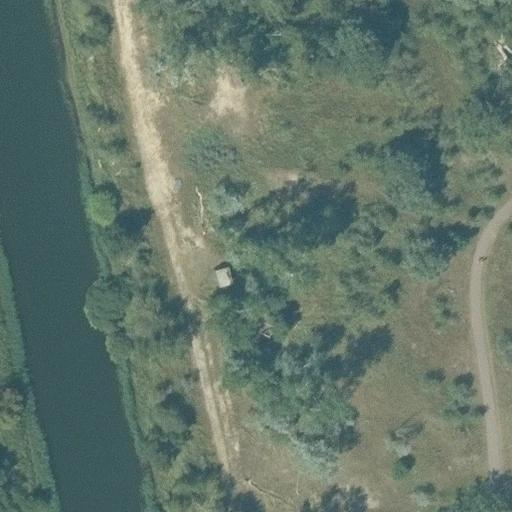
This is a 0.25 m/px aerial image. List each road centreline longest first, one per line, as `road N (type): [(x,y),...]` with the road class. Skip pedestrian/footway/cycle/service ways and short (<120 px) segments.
road 1 (track): [(230,511),(125,0)]
road 2 (track): [(495,511),(476,269),(495,221),(511,207)]
